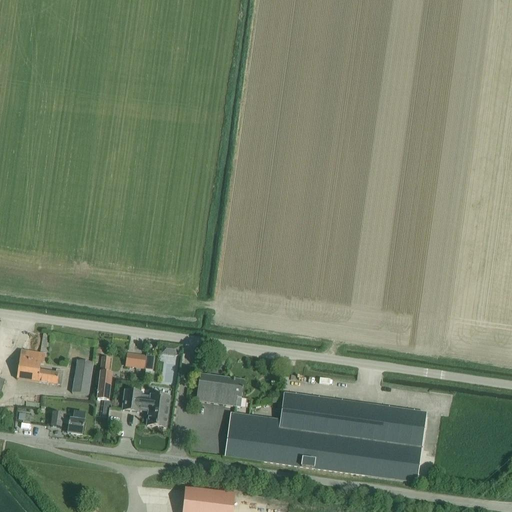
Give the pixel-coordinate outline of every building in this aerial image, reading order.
[(43,334),(40,353),(45,354),(48,335),(43,334)] [(162,347),(162,354),(177,356),(177,348),(162,347)] [(43,365),(45,355),(20,351),(16,380),(56,386),(57,386),(61,386),(63,372),(56,370),(55,374),(39,372),(40,365),(43,365)] [(134,356),(132,368),(144,369),(146,357),(134,356)] [(146,357),(144,370),(152,371),(154,358),(146,357)] [(111,375),(108,375),(108,374),(110,359),(102,358),(100,374),(99,374),(98,384),(99,384),(98,394),(97,393),(96,396),(97,396),(97,401),(108,402),(110,386),(111,379),(111,375)] [(88,396),(93,364),(77,362),(72,394),(88,396)] [(199,376),(195,403),(235,408),(240,409),(241,400),(243,382),(199,376)] [(125,392),(122,411),(138,413),(138,409),(148,411),(146,426),(165,429),(169,399),(150,397),(150,401),(140,400),(141,394),(125,392)] [(416,484),(426,415),(283,395),(280,422),(230,415),(224,457),(416,484)] [(255,406),(258,401),(253,397),(249,403),(255,406)] [(69,421),(62,420),(63,416),(52,415),(51,427),(61,428),(61,425),(68,426),(67,434),(82,436),(84,422),(69,420),(69,421)] [(232,511),(234,497),(184,491),(182,511),(232,511)]
